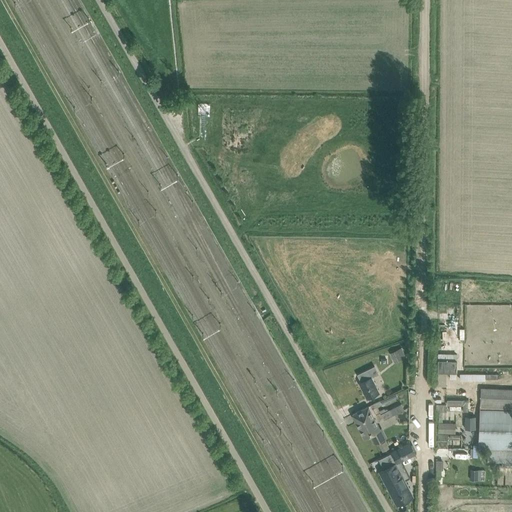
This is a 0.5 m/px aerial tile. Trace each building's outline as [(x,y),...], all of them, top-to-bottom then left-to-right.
[(401,347),(390,353),(395,362),(406,357),(401,347)] [(456,378),(456,353),(437,353),(436,385),(447,386),(448,378),(456,378)] [(357,374),(361,382),(360,382),(367,398),(379,392),(371,377),(379,374),(375,365),(357,374)] [(511,389),(481,388),(480,404),(487,405),(499,405),(511,405),(511,389)] [(401,404),(388,410),(391,416),(404,410),(401,404)] [(479,445),(478,447),(488,448),(488,461),(498,461),(511,462),(511,405),(499,405),(487,405),(480,404),(479,445)] [(383,437),(367,406),(352,414),(365,437),(370,434),(375,442),(383,437)] [(465,416),(465,429),(473,429),(474,416),(465,416)] [(439,423),(438,432),(455,432),(456,424),(455,424),(456,422),(442,422),(439,422),(439,423)] [(447,447),(448,439),(448,434),(438,434),(438,447),(447,447)] [(379,444),(385,452),(390,447),(385,440),(379,444)] [(413,496),(395,463),(415,453),(409,443),(379,459),(384,469),(380,471),(397,504),(413,496)]
